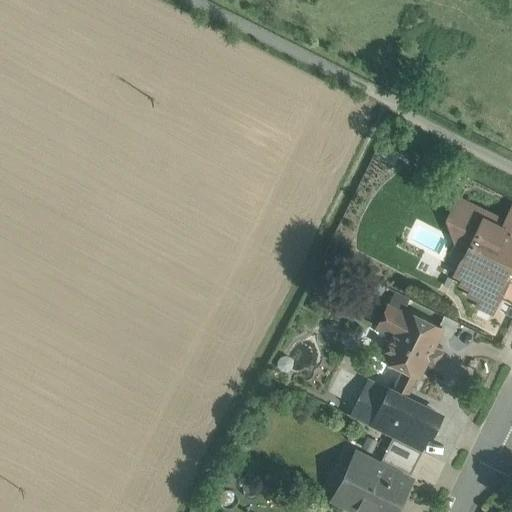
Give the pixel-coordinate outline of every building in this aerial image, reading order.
[(467,211),(454,204),(447,219),(455,250),(464,254),(469,245),(462,241),(457,230),(463,218),(467,211)] [(511,225),(504,222),(485,212),(482,218),(467,211),(463,218),(457,230),(462,241),(469,245),(464,254),(457,268),(466,273),(463,278),(474,284),(471,289),(483,294),(480,300),(494,307),(504,288),(500,286),(506,274),(504,273),(511,257),(511,225)] [(442,328),(404,309),(402,312),(388,305),(378,324),(392,332),(381,355),(380,356),(389,361),(404,368),(417,374),(418,375),(426,360),(432,363),(438,351),(432,347),(442,328)] [(381,355),(373,351),(366,364),(383,373),(389,361),(380,356),(381,355)] [(404,368),(393,391),(369,379),(351,415),(418,449),(426,434),(429,435),(440,414),(405,397),(417,374),(404,368)] [(421,452),(393,438),(382,459),(410,473),(421,452)] [(412,480),(354,452),(353,454),(359,457),(338,498),(333,495),(332,497),(355,509),(356,511),(392,511),(400,496),(403,498),(412,480)]
